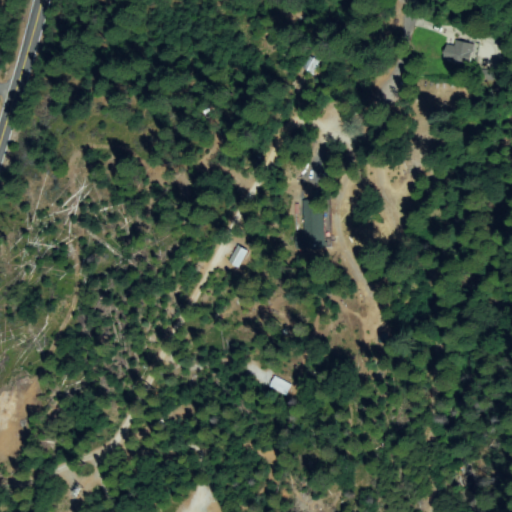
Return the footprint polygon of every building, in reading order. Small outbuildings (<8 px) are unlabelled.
[(472,46),(469,65),(444,60),(446,46),(455,48),(456,42),(472,46)] [(301,67),(310,56),(318,63),(309,73),(301,67)] [(313,201),(313,193),(320,193),(324,247),(306,248),(303,201),(313,201)] [(229,262),(238,247),(247,252),(239,267),(229,262)] [(374,324),(378,324),(378,335),(374,335),(374,344),(367,344),(366,341),(364,341),(363,319),(373,319),(374,324)] [(379,343),(378,336),(389,335),(389,342),(379,343)] [(288,394),(272,387),(276,378),(292,385),(288,394)]
